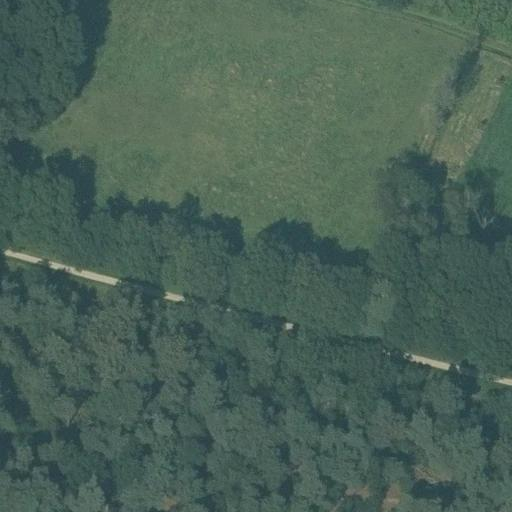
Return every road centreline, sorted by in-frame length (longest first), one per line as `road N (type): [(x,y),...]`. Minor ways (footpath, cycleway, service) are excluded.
road 1 (track): [(0,261),(511,395)]
road 2 (track): [(374,0),(511,43)]
